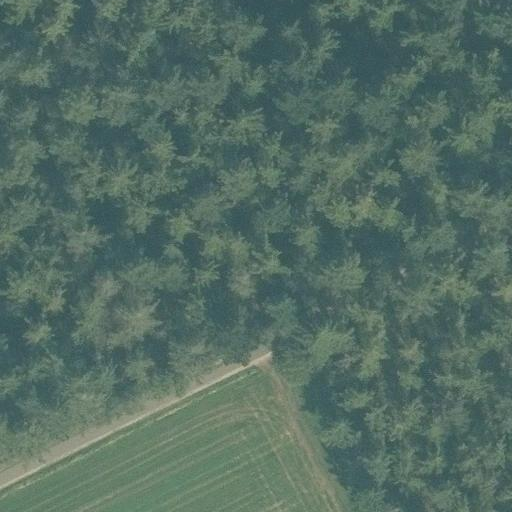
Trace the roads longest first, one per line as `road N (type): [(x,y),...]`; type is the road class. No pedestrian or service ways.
road 1 (unclassified): [(0,485),(511,233)]
road 2 (track): [(78,446),(0,307)]
